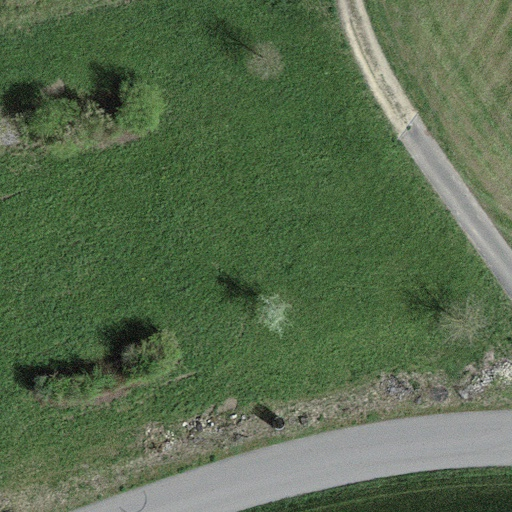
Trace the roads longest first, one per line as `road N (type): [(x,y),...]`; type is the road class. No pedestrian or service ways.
road 1 (unclassified): [(511,439),(323,459),(150,511)]
road 2 (track): [(511,274),(392,97),(350,0)]
